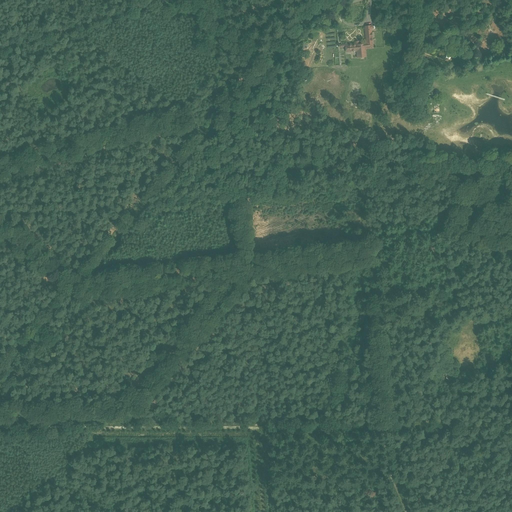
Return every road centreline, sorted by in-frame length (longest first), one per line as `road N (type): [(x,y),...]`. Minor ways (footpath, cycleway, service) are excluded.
road 1 (track): [(325,0),(0,374)]
road 2 (unclassified): [(0,46),(159,0)]
